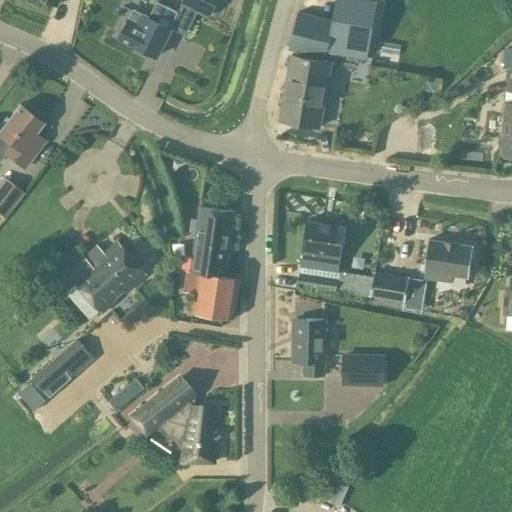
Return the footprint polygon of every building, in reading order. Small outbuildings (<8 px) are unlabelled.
[(217,0),(184,0),(183,3),(209,16),(217,0)] [(292,54),(280,119),(320,127),(332,61),(325,60),(327,51),(367,57),(377,0),(375,0),(336,0),(333,22),(298,12),(289,48),(298,50),(297,55),(292,54)] [(178,12),(157,2),(150,17),(134,9),(119,37),(134,45),(138,47),(136,50),(145,54),(146,51),(156,56),(178,12)] [(382,42),(381,51),(399,54),(401,45),(382,42)] [(508,68),(501,154),(504,154),(504,157),(511,158),(511,50),(504,50),(502,68),(508,68)] [(0,135),(10,143),(3,152),(24,168),(33,157),(22,148),(42,121),(40,120),(43,115),(25,101),(22,106),(19,104),(8,118),(5,116),(0,122),(0,135)] [(4,178),(0,182),(0,213),(4,216),(23,192),(4,178)] [(235,210),(200,205),(191,271),(186,271),(183,292),(195,294),(192,312),(234,318),(240,277),(226,275),(235,210)] [(303,249),(301,266),(338,272),(340,255),(341,256),(346,227),(307,221),(303,249)] [(428,240),(423,271),(425,271),(424,277),(452,281),(453,275),(468,278),(473,248),(428,240)] [(104,252),(97,244),(84,255),(75,245),(50,267),(69,290),(77,282),(104,313),(147,275),(117,241),(104,252)] [(338,278),(300,272),(298,283),(337,289),(338,278)] [(410,277),(375,272),(372,293),(407,299),(410,277)] [(294,361),(306,361),(306,374),(323,374),(324,320),(295,319),(294,361)] [(57,358),(73,376),(94,358),(78,339),(57,358)] [(384,356),(343,355),(343,383),(383,384),(384,356)] [(49,398),(61,387),(44,369),(32,379),(49,398)] [(146,433),(160,423),(162,426),(165,428),(168,431),(171,433),(175,435),(177,436),(180,438),(183,439),(186,439),(182,462),(215,461),(214,440),(221,434),(214,428),(214,406),(194,406),(188,400),(196,394),(182,376),(132,416),(146,433)] [(107,400),(115,410),(144,387),(136,377),(107,400)] [(128,415),(154,393),(147,386),(122,408),(128,415)]
